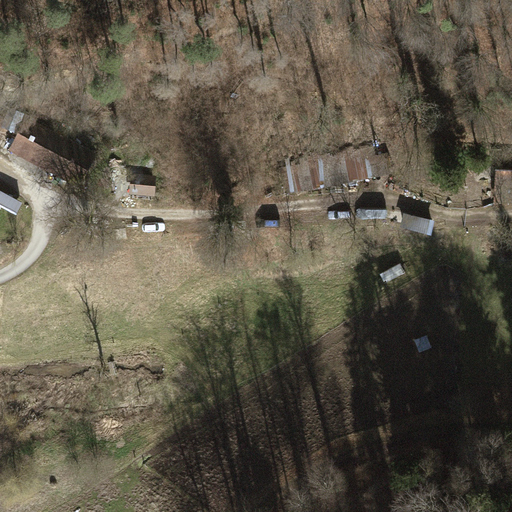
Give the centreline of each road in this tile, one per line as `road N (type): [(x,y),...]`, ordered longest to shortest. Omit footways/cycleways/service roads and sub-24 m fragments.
road 1 (track): [(45,214),(238,215),(385,199),(469,219),(511,216)]
road 2 (track): [(511,430),(452,427),(351,451),(287,488),(263,511)]
